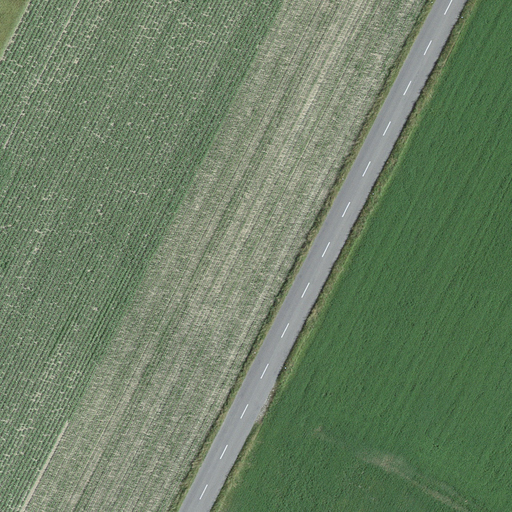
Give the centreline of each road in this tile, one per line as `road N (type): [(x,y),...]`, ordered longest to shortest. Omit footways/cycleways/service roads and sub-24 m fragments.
road 1 (tertiary): [(447,0),(188,511)]
road 2 (track): [(249,391),(464,511)]
